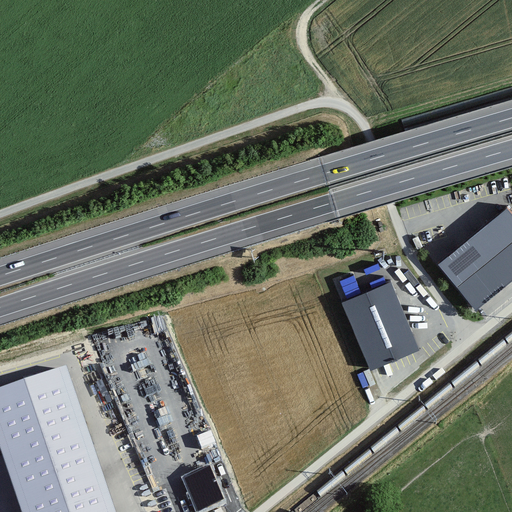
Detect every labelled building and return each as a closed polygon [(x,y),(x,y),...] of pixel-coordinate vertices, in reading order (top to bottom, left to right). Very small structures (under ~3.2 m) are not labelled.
[(438,262),(476,309),(511,279),(511,212),(507,206),(438,262)] [(391,280),(341,301),(370,369),(420,348),(391,280)] [(114,511),(66,369),(0,391),(0,452),(20,511),(114,511)] [(145,511),(162,511),(145,461),(130,466),(145,511)] [(205,511),(227,503),(212,468),(182,481),(195,511),(205,511)]
